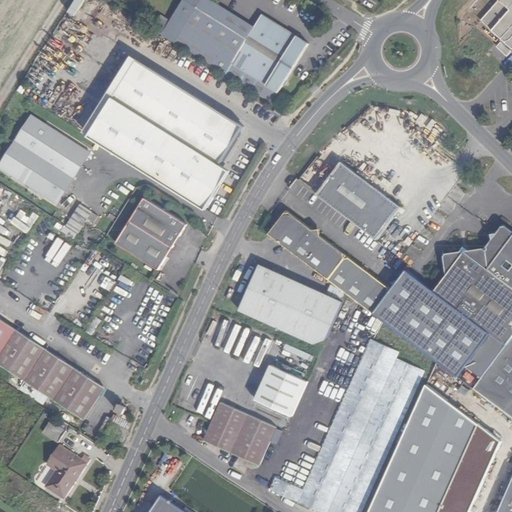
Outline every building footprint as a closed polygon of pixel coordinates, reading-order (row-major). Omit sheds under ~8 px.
[(185,0),(162,35),(175,44),(202,0),(185,0)] [(211,0),(202,0),(175,44),(233,79),(272,104),(309,45),(263,15),(254,28),(212,1),(211,0)] [(511,0),(497,0),(481,19),(489,26),(511,46),(511,0)] [(138,60),(91,138),(206,210),(231,171),(220,164),(244,127),(138,60)] [(2,166),(59,204),(91,155),(34,117),(2,166)] [(400,210),(337,162),(313,194),(376,242),(400,210)] [(187,225),(145,199),(118,244),(159,271),(187,225)] [(347,255),(288,209),(270,232),(329,278),(347,255)] [(448,267),(441,276),(431,290),(488,335),(465,363),(478,374),(469,385),(489,401),(498,389),(485,378),(509,346),(510,345),(511,342),(511,224),(505,219),(486,242),(443,246),(448,267)] [(387,287),(347,255),(329,278),(372,311),(388,288),(387,287)] [(314,343),(327,339),(344,301),(328,294),(260,263),(239,308),(314,343)] [(328,294),(344,301),(348,293),(333,284),(328,294)] [(104,387),(0,319),(0,364),(84,419),(104,387)] [(284,461),(278,472),(269,489),(319,511),(362,511),(425,370),(397,359),(400,352),(371,339),(373,333),(346,321),(284,461)] [(511,342),(510,345),(509,346),(485,378),(498,389),(489,401),(511,418),(511,342)] [(255,398),(293,415),(308,381),(272,364),(262,387),(261,387),(255,398)] [(370,511),(472,511),(503,442),(424,382),(370,511)] [(260,464),(276,425),(222,401),(206,439),(260,464)] [(118,412),(124,414),(127,407),(120,404),(116,410),(118,412)] [(114,421),(129,428),(133,419),(124,414),(118,412),(114,421)] [(52,420),(44,433),(59,443),(67,431),(52,420)] [(106,435),(111,438),(118,425),(112,422),(106,435)] [(86,464),(82,461),(62,447),(50,465),(59,471),(49,486),(65,497),(86,464)] [(278,472),(284,461),(273,456),(268,467),(278,472)] [(82,461),(86,464),(88,465),(91,461),(85,457),(82,461)] [(268,487),(274,475),(273,474),(274,472),(267,469),(261,484),(268,487)] [(511,511),(511,484),(500,511),(511,511)] [(191,511),(164,493),(150,511),(191,511)]
